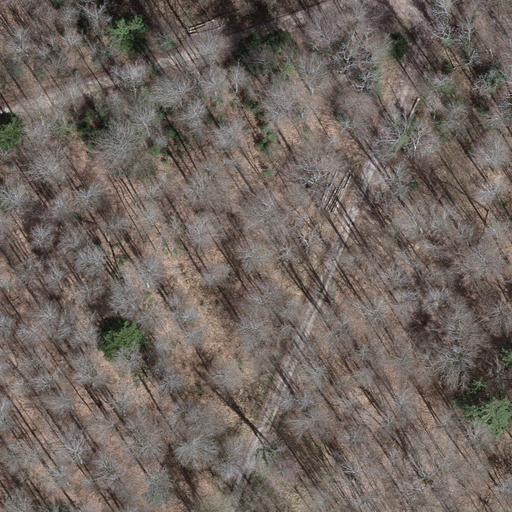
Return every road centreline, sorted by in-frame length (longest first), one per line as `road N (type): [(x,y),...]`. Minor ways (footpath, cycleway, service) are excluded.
road 1 (track): [(441,0),(241,511)]
road 2 (track): [(0,114),(343,0)]
